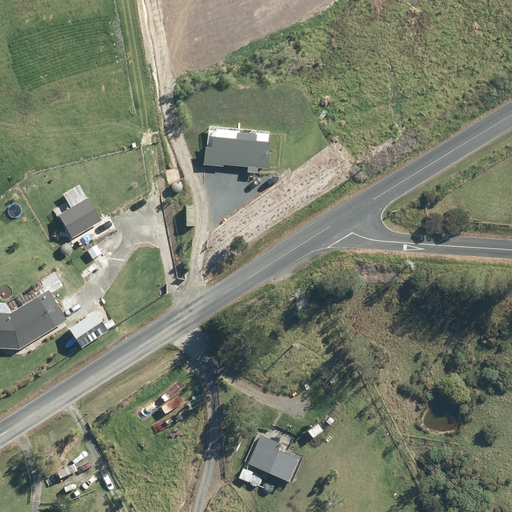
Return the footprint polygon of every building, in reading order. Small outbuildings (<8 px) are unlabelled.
[(236,143),(212,141),(211,151),(205,150),(203,167),(223,169),(223,166),(248,169),(247,175),(256,176),(257,170),(267,171),(270,147),(255,145),(256,138),(237,137),(236,143)] [(59,217),(72,239),(102,221),(89,199),(59,217)] [(85,232),(91,246),(105,240),(99,226),(85,232)] [(103,254),(97,246),(84,256),(90,264),(103,254)] [(0,348),(19,349),(67,320),(48,290),(10,314),(0,312),(0,348)] [(103,306),(68,329),(81,348),(115,325),(103,306)] [(171,390),(187,376),(181,369),(165,384),(171,390)] [(187,376),(171,390),(178,398),(194,384),(187,376)] [(294,429),(278,423),(276,427),(292,433),(294,429)] [(324,431),(318,423),(307,432),(314,440),(324,431)] [(284,456),(277,453),(281,444),(261,435),(259,442),(252,439),(243,462),(268,473),(272,463),(280,466),(284,456)] [(243,469),(239,477),(248,482),(252,473),(243,469)]
